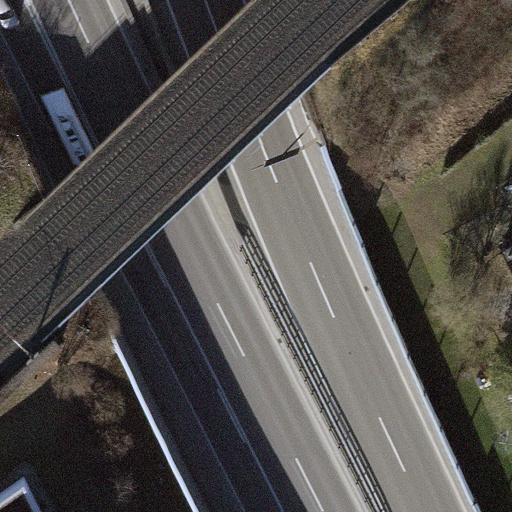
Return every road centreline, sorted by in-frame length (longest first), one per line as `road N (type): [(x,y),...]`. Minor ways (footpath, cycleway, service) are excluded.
road 1 (motorway): [(71,4),(322,511)]
road 2 (motorway): [(426,511),(300,233),(208,0)]
